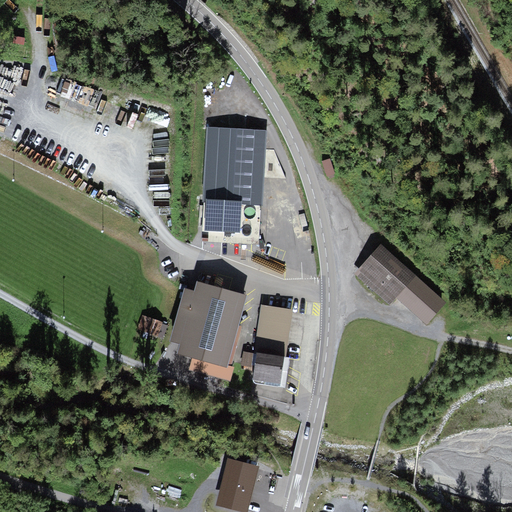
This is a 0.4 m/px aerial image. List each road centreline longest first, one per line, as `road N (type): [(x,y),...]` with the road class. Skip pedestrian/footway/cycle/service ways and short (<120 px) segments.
road 1 (secondary): [(293,511),(329,327),(324,242),(307,175),(278,111),(247,62),(184,0)]
road 2 (unclassified): [(119,511),(0,471)]
